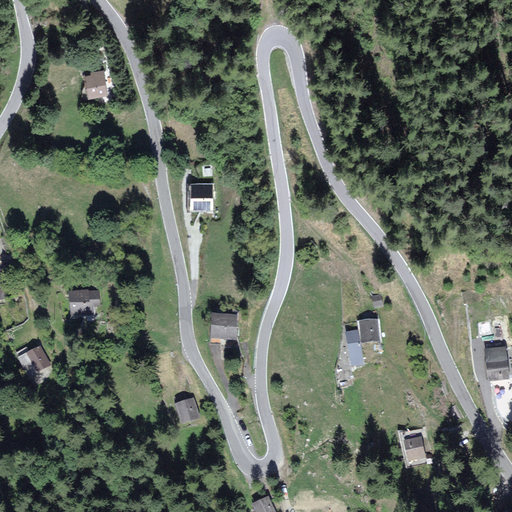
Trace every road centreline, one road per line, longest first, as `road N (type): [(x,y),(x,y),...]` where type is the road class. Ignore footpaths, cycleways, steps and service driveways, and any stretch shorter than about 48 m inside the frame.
road 1 (tertiary): [(99,0),(146,88),(190,344),(244,460),(264,465),(273,454),(261,352),(287,234),(262,54),(270,38),(281,37),(295,50),(333,179),(402,266),(468,405),(511,475)]
road 2 (unknown): [(282,190),(354,269),(365,308)]
road 3 (track): [(60,337),(26,285),(0,214)]
road 4 (tertiary): [(0,128),(27,62),(19,0)]
